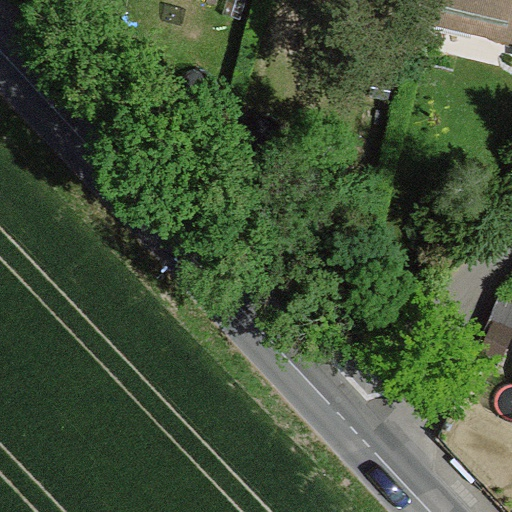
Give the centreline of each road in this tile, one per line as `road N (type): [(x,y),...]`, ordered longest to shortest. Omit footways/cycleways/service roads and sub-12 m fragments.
road 1 (tertiary): [(335,409),(0,49)]
road 2 (residential): [(335,409),(511,243)]
road 3 (tertiary): [(432,511),(335,409)]
